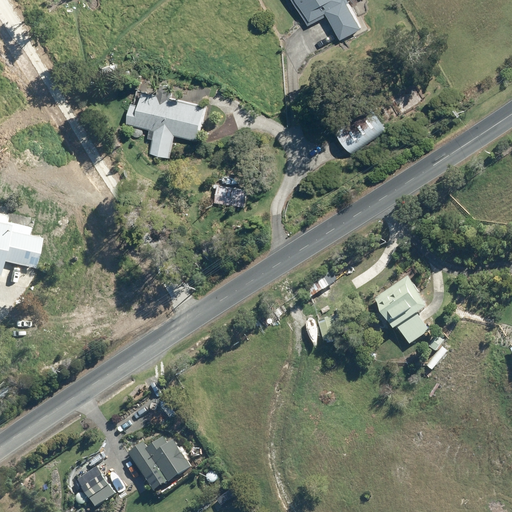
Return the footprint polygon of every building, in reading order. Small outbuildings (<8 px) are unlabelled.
[(353,0),(299,0),(314,27),(332,17),(345,42),(367,31),(354,5),(356,4),(353,0)] [(158,141),(154,155),(172,160),(178,136),(202,142),(210,110),(174,101),(176,93),(173,88),(167,87),(164,89),(162,97),(148,94),(144,108),(136,106),(131,125),(155,131),(152,140),(158,141)] [(372,108),(339,131),(355,154),(389,131),(372,108)] [(222,187),(218,203),(248,209),(251,193),(222,187)] [(44,218),(68,222),(70,214),(46,210),(44,218)] [(8,223),(10,215),(0,212),(0,276),(2,277),(5,261),(36,268),(43,237),(12,230),(13,224),(8,223)] [(426,316),(437,309),(415,276),(380,299),(402,332),(405,330),(416,344),(436,331),(426,316)] [(321,280),(308,289),(315,300),(328,290),(321,280)] [(338,317),(325,321),(329,333),(342,329),(338,317)] [(443,335),(434,346),(444,353),(452,342),(443,335)] [(135,454),(150,477),(160,470),(171,486),(178,482),(178,483),(199,469),(180,442),(175,445),(170,438),(154,450),(149,444),(135,454)] [(101,467),(82,481),(101,508),(120,495),(101,467)] [(82,492),(78,495),(77,496),(76,497),(76,498),(76,500),(76,501),(76,502),(77,503),(77,504),(78,505),(79,506),(80,507),(81,507),(83,508),(84,508),(85,508),(86,507),(88,507),(89,506),(90,505),(90,504),(91,503),(92,502),(92,501),(92,500),(92,498),(92,497),(91,496),(90,495),(90,494),(89,493),(87,492),(86,492),(85,492),(84,492),(82,492)]
